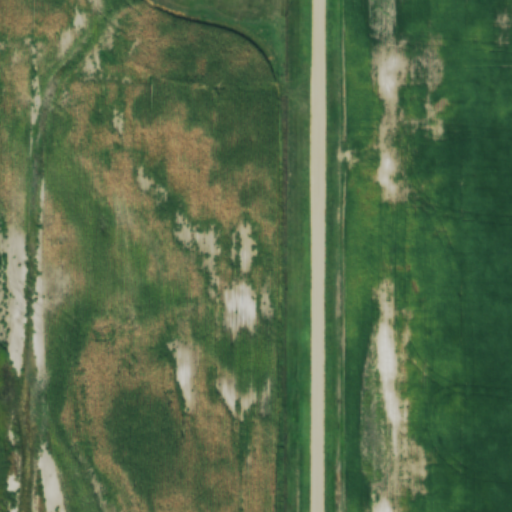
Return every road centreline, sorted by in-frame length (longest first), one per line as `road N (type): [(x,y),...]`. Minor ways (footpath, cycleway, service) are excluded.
road 1 (residential): [(319,511),(321,0)]
road 2 (residential): [(189,61),(220,90),(286,89),(321,79)]
